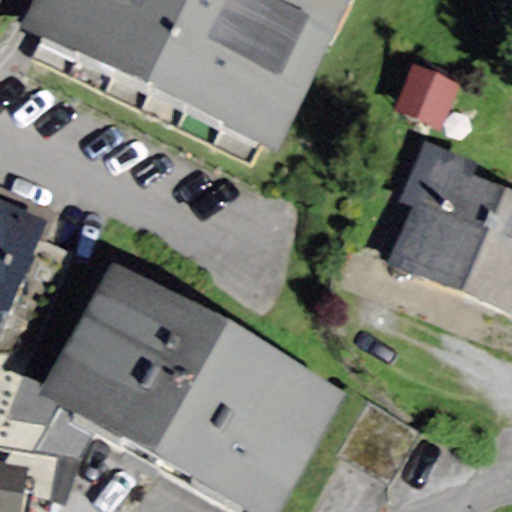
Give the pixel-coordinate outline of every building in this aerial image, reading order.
[(51,0),(31,44),(269,160),(347,0),(51,0)] [(451,92),(417,77),(401,115),(435,129),(451,92)] [(418,211),(394,270),(466,299),(505,202),(470,188),(476,173),(426,153),(405,205),(418,211)] [(511,317),(511,204),(505,202),(466,299),(511,317)] [(0,332),(5,332),(37,235),(0,217),(0,332)] [(282,511),(336,414),(114,293),(46,416),(221,511),(282,511)] [(0,332),(0,511),(17,511),(21,482),(0,479),(0,348),(5,332),(0,332)]
